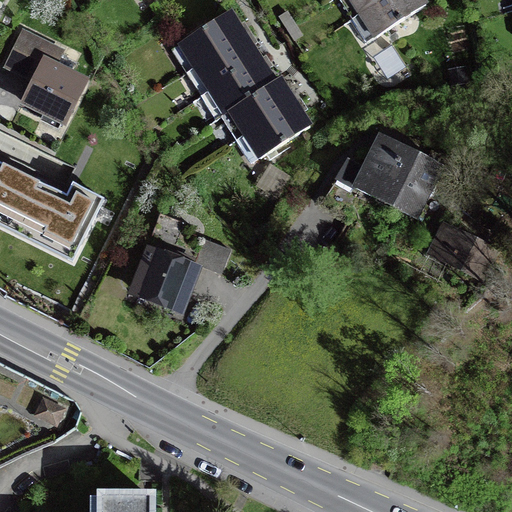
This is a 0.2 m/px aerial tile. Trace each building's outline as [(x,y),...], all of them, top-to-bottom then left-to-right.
[(365,44),(425,7),(421,0),(383,0),(361,14),(350,22),(365,44)] [(352,0),(361,14),(383,0),(352,0)] [(511,5),(503,7),(504,13),(511,11),(511,5)] [(287,29),(294,24),(287,12),(279,17),(287,29)] [(181,45),(196,68),(245,37),(230,13),(181,45)] [(294,24),(287,29),(295,41),(302,36),(294,24)] [(58,62),(65,49),(22,28),(4,67),(31,80),(20,103),(43,114),(67,126),(90,78),(58,62)] [(245,37),(196,68),(210,92),(260,60),(245,37)] [(405,68),(399,59),(392,48),(385,53),(374,60),(387,80),(405,68)] [(225,115),(231,112),(275,83),(260,60),(210,92),(225,115)] [(231,112),(245,135),(295,104),(280,80),(275,83),(231,112)] [(261,159),(310,128),(295,104),(245,135),(261,159)] [(67,126),(43,114),(41,117),(20,107),(12,124),(57,146),(67,126)] [(395,198),(418,155),(387,139),(372,166),(367,164),(360,177),(355,186),(367,193),(377,198),(381,191),(395,198)] [(55,170),(74,179),(85,156),(66,147),(55,170)] [(444,170),(418,155),(395,198),(391,205),(417,219),(444,170)] [(66,198),(0,164),(0,227),(73,263),(104,201),(73,185),(66,198)] [(270,167),(266,173),(275,179),(278,173),(270,167)] [(355,186),(360,177),(343,170),(321,206),(349,223),(367,193),(355,186)] [(259,184),(277,196),(288,179),(278,173),(275,179),(266,173),(259,184)] [(192,265),(194,265),(196,260),(206,264),(213,244),(190,235),(193,228),(159,215),(147,247),(154,250),(151,257),(145,254),(136,278),(142,280),(137,293),(159,302),(177,308),(192,271),(190,271),(192,265)] [(481,265),(488,268),(497,251),(445,225),(430,255),(476,275),(481,265)] [(230,251),(213,244),(206,264),(222,270),(230,251)] [(37,415),(55,425),(62,411),(44,402),(37,415)] [(150,511),(151,499),(101,498),(101,511),(150,511)]
